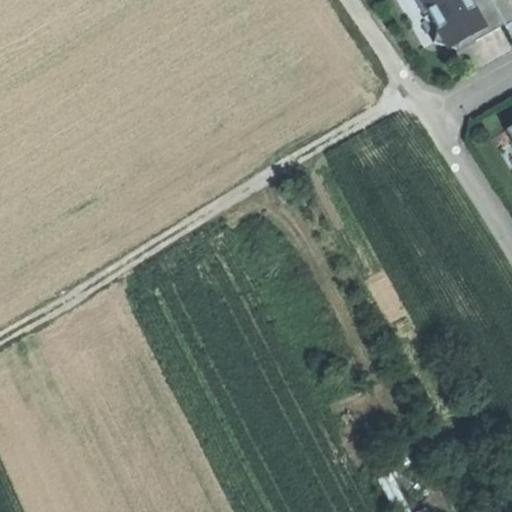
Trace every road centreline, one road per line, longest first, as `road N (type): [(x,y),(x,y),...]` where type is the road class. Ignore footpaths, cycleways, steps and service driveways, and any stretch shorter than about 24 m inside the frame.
road 1 (track): [(0,342),(415,95)]
road 2 (track): [(351,0),(437,121)]
road 3 (residential): [(511,247),(437,121)]
